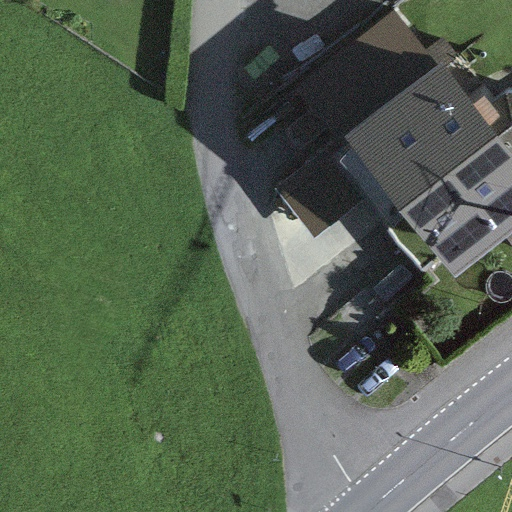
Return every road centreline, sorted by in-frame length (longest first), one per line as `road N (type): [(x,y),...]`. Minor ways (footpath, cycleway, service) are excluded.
road 1 (unclassified): [(369,509),(286,353),(228,192),(217,110),(217,0)]
road 2 (secondary): [(511,392),(369,509)]
